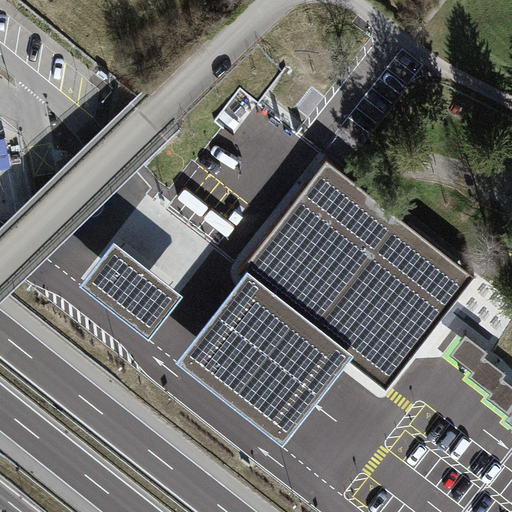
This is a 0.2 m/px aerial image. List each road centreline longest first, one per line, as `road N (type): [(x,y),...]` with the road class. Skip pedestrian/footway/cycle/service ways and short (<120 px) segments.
road 1 (unclassified): [(0,265),(272,0)]
road 2 (motorway): [(226,511),(0,333)]
road 3 (motorway): [(0,408),(130,511)]
